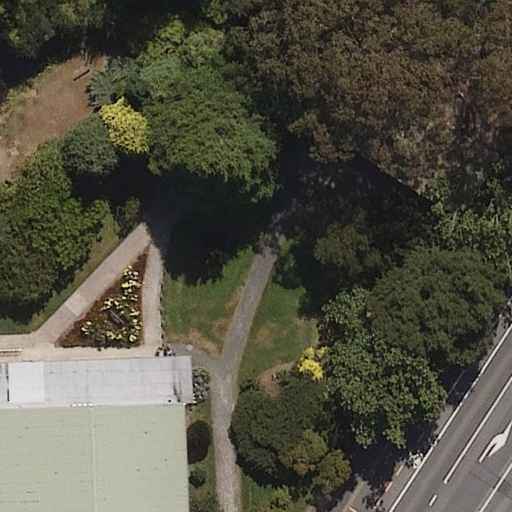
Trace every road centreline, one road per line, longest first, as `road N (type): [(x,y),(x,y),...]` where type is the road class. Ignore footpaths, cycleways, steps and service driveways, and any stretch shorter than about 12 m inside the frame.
road 1 (secondary): [(405,511),(510,347)]
road 2 (secondary): [(444,511),(511,412)]
